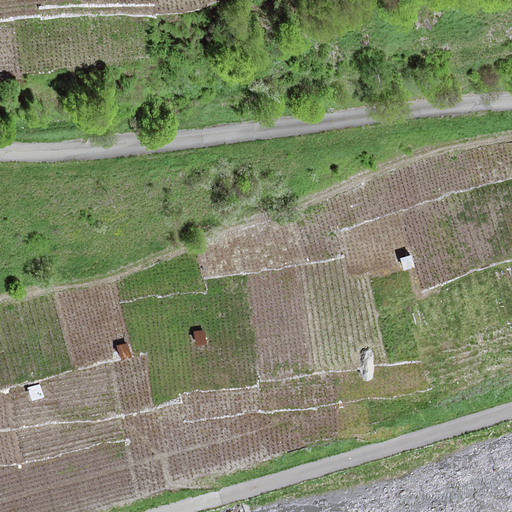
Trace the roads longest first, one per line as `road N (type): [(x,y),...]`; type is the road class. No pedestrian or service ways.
road 1 (unclassified): [(511,100),(153,144),(0,152)]
road 2 (unclassified): [(511,410),(170,511)]
